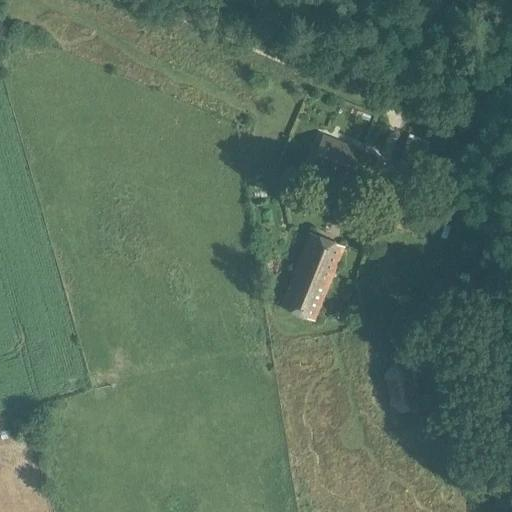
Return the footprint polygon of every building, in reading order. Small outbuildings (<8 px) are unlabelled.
[(408,135),(400,162),(419,168),(427,140),(408,135)] [(349,180),(360,151),(322,136),(311,165),(349,180)] [(426,153),(423,170),(442,174),(445,157),(426,153)] [(342,245),(310,232),(281,304),(313,317),(342,245)] [(390,364),(384,375),(390,406),(401,413),(414,411),(420,401),(414,369),(403,362),(390,364)] [(10,419),(14,429),(24,424),(20,414),(10,419)] [(0,506),(13,502),(0,466),(0,506)]
